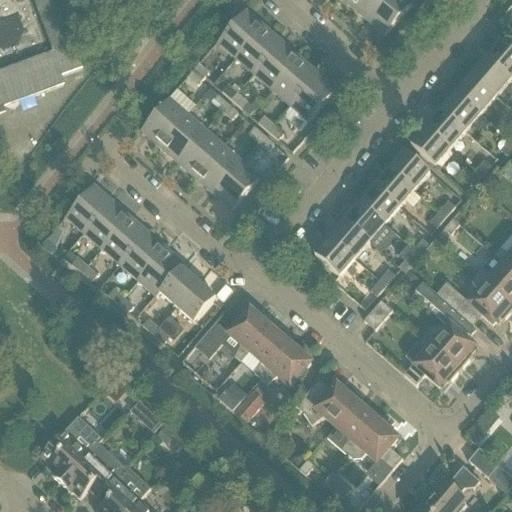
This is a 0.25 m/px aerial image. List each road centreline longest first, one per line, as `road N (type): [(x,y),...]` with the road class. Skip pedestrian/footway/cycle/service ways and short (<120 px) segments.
road 1 (residential): [(448,434),(252,269)]
road 2 (residential): [(398,103),(252,269)]
road 3 (residential): [(252,269),(222,265),(104,157)]
road 4 (residential): [(398,103),(279,0)]
road 5 (residential): [(478,0),(474,15),(398,103)]
